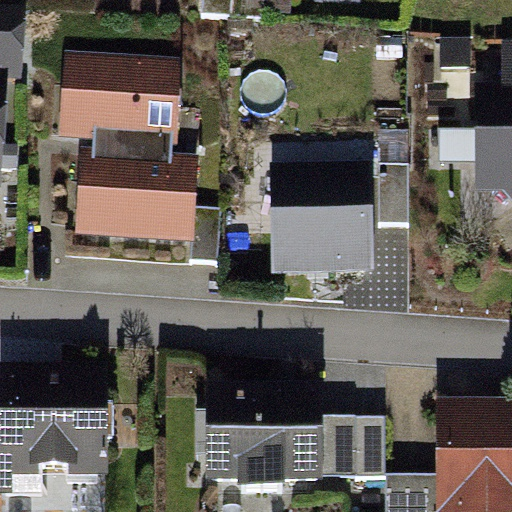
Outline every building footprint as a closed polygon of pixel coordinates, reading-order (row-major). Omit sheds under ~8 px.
[(290,0),(213,0),(213,19),(290,21),(290,0)] [(181,72),(76,63),(68,153),(93,156),(85,239),(201,249),(209,159),(173,156),(181,72)] [(511,105),(482,105),(482,201),(511,201),(511,105)] [(381,135),(385,229),(418,227),(414,133),(381,135)] [(371,173),(278,175),(280,282),(373,281),(371,173)] [(114,368),(0,367),(0,477),(114,477),(114,368)] [(511,511),(511,407),(437,410),(439,486),(440,511),(511,511)] [(319,409),(212,413),(215,496),(322,492),(319,409)] [(383,425),(331,428),(335,487),(387,484),(383,425)] [(440,511),(439,486),(390,487),(390,511),(440,511)]
